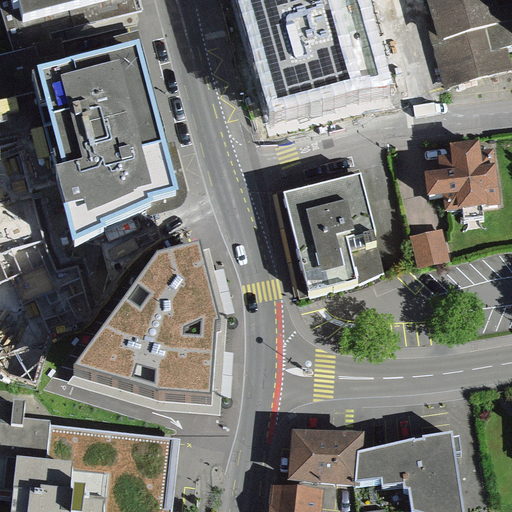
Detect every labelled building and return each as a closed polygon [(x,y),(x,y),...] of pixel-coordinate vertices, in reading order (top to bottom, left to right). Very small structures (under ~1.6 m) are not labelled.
[(0,0),(17,58),(65,46),(63,38),(145,18),(140,0),(0,0)] [(225,0),(259,123),(390,88),(371,17),(316,32),(307,0),(225,0)] [(511,14),(502,17),(497,0),(432,0),(443,38),(433,40),(445,83),(510,65),(503,42),(511,39),(511,14)] [(0,108),(39,101),(33,75),(70,67),(65,46),(17,58),(0,62),(0,108)] [(70,67),(33,75),(39,101),(77,247),(108,232),(107,226),(152,208),(151,201),(180,194),(161,126),(142,47),(70,67)] [(480,147),(452,150),(453,158),(439,160),(441,177),(426,179),(428,202),(443,200),(445,216),(462,214),(463,225),(487,222),(486,211),(501,210),(495,155),(481,156),(480,147)] [(361,181),(285,200),(310,297),(357,285),(347,245),(376,238),(361,181)] [(444,231),(412,238),(418,269),(450,262),(444,231)] [(228,320),(210,247),(155,259),(59,391),(157,421),(222,420),(228,320)] [(86,511),(88,504),(70,502),(73,476),(47,474),(51,430),(25,428),(26,413),(0,410),(0,511),(86,511)] [(180,444),(51,430),(47,474),(73,476),(70,502),(88,504),(86,511),(172,511),(178,460),(180,444)] [(365,438),(292,436),(288,487),(357,492),(357,488),(359,460),(364,458),(365,438)] [(364,458),(359,460),(357,488),(383,485),(383,493),(405,491),(405,496),(411,497),(412,511),(462,511),(452,440),(364,458)] [(321,511),(323,496),(271,491),(269,511),(321,511)]
